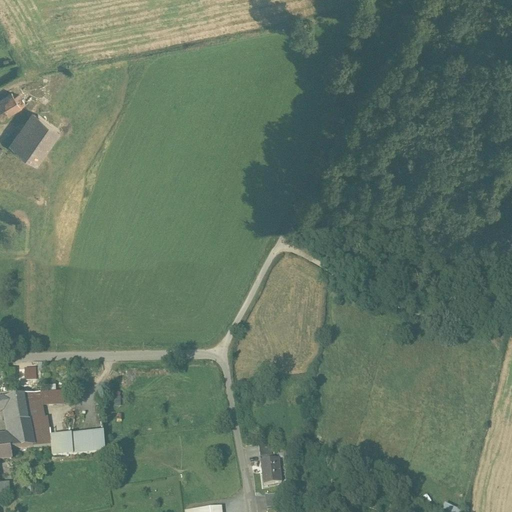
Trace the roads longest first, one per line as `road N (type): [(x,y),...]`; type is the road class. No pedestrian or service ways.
road 1 (track): [(511,325),(460,326),(419,314),(280,245)]
road 2 (residential): [(0,359),(224,356)]
road 3 (residential): [(255,511),(224,356)]
road 4 (unclassified): [(224,356),(280,245)]
